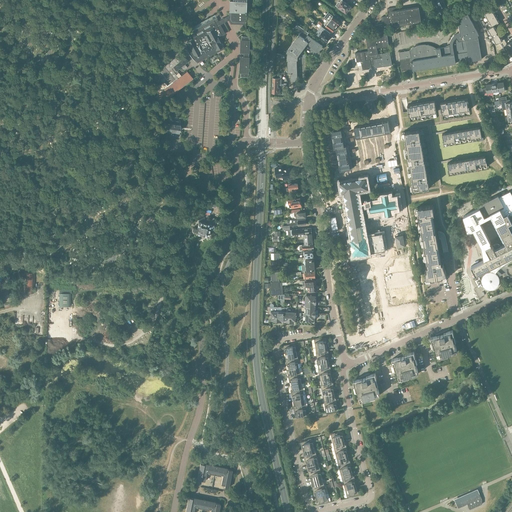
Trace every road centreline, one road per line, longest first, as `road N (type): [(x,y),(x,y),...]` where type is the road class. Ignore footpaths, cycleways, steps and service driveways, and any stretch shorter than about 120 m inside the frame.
road 1 (unclassified): [(173,511),(199,411),(201,307),(234,215),(246,142)]
road 2 (residential): [(336,329),(275,345),(311,511)]
road 3 (residential): [(307,102),(511,71)]
road 4 (residential): [(336,329),(306,142)]
road 5 (residential): [(320,511),(370,493),(344,366)]
road 6 (unknown): [(321,234),(337,216),(331,138),(371,127)]
road 7 (residential): [(344,366),(458,319)]
road 8 (residential): [(307,102),(373,0)]
